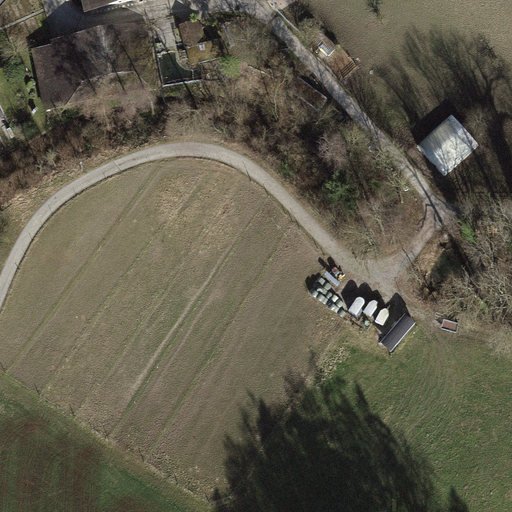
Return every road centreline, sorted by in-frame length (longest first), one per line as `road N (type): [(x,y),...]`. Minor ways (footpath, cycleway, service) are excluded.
road 1 (track): [(0,299),(31,227),(58,200),(155,153),(192,147),(264,175),(352,263),(381,280),(410,268),(450,206),(511,209)]
road 2 (track): [(245,0),(450,206)]
road 3 (track): [(55,0),(72,18),(92,21),(210,0)]
